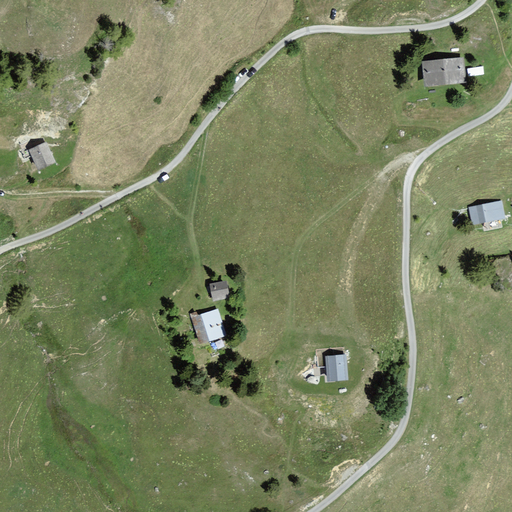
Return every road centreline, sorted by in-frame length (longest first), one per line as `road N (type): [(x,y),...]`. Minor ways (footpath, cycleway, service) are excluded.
road 1 (unclassified): [(482,0),(430,26),(313,29),(288,40),(156,178),(0,254)]
road 2 (unclassified): [(312,511),(403,425),(413,345),(405,272),(411,172),(511,90)]
